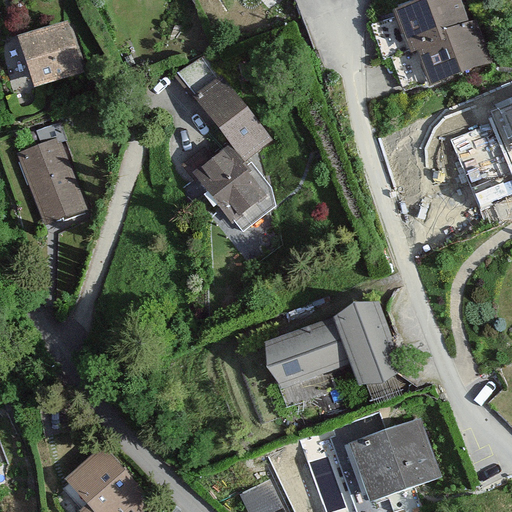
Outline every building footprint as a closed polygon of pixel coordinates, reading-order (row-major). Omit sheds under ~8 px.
[(464,0),(427,0),(401,10),(418,55),(449,44),(461,75),(495,62),(479,19),(473,22),(464,0)] [(71,20),(21,35),(37,87),(87,72),(71,20)] [(276,140),(225,76),(197,98),(232,143),(195,172),(234,221),(270,193),(247,163),(276,140)] [(64,137),(21,154),(50,225),(93,208),(64,137)] [(469,185),(481,207),(511,190),(511,175),(511,174),(502,178),(498,169),(469,185)] [(336,318),(266,341),(281,387),(352,362),(361,386),(407,369),(381,302),(356,301),(336,318)] [(424,417),(353,443),(374,500),(445,475),(424,417)] [(129,511),(149,494),(102,444),(66,478),(97,511),(129,511)] [(274,479),(244,492),(253,511),(276,511),(287,507),(274,479)]
